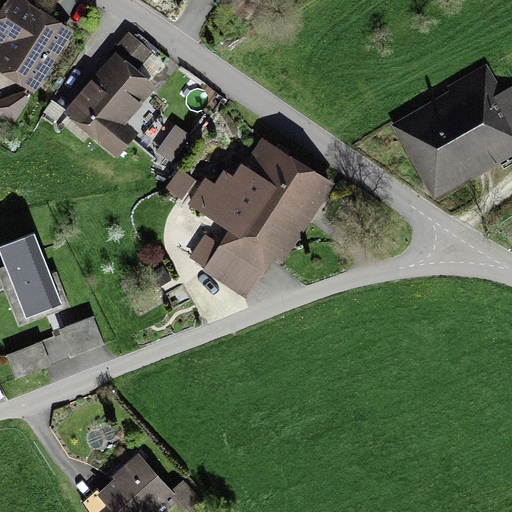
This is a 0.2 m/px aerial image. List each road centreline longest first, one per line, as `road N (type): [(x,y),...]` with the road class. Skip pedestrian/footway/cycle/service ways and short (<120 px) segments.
road 1 (residential): [(0,411),(299,296),(474,248)]
road 2 (residential): [(111,0),(474,248)]
